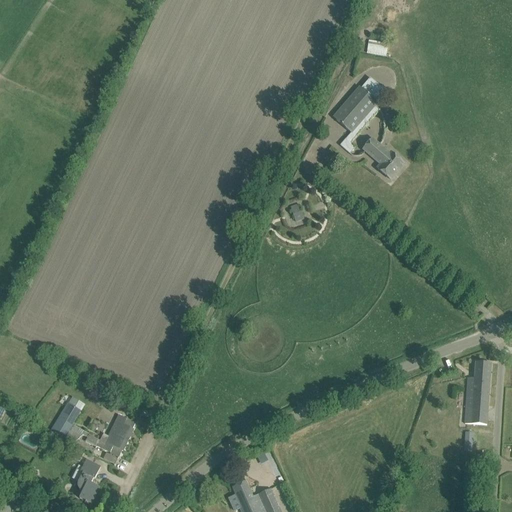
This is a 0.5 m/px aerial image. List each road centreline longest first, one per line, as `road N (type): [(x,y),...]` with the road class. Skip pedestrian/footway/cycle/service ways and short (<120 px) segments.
road 1 (track): [(365,0),(115,511)]
road 2 (unclassified): [(156,511),(259,431),(503,329)]
road 3 (track): [(286,157),(503,329)]
road 4 (residential): [(493,511),(503,329)]
